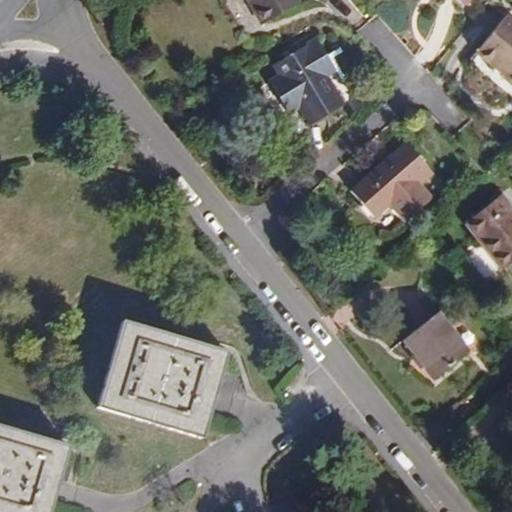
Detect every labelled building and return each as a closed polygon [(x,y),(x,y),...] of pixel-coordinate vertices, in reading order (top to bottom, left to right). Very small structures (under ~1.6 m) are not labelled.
[(246,0),(261,25),(299,4),(296,0),(246,0)] [(511,20),(506,16),(476,52),(511,82),(511,20)] [(320,67),(329,62),(316,40),(273,65),(280,76),(268,83),(286,114),(299,107),(310,125),(343,106),(325,76),(320,67)] [(334,71),(329,62),(320,67),(325,76),(334,71)] [(350,191),(373,218),(390,204),(405,222),(432,199),(418,183),(432,171),(407,142),(350,191)] [(465,223),(502,270),(511,262),(511,209),(500,195),(465,223)] [(468,353),(437,313),(403,340),(434,380),(468,353)] [(227,352),(122,321),(96,408),(201,439),(227,352)] [(68,446),(0,426),(0,511),(49,511),(56,488),(68,446)]
